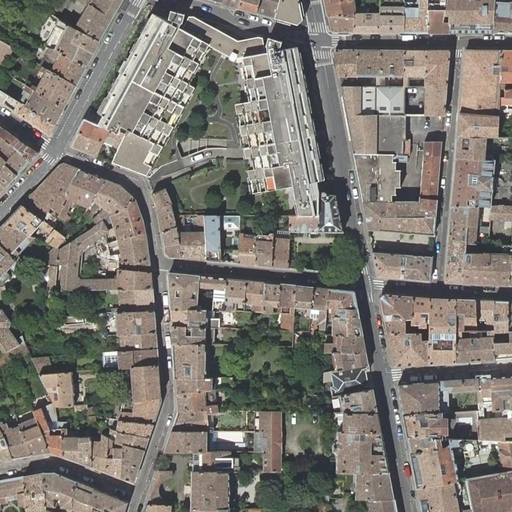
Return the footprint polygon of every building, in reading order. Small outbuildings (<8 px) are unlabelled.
[(123,0),(78,0),(79,0),(88,6),(83,14),(82,14),(81,14),(80,14),(79,14),(78,14),(78,15),(77,15),(73,23),(69,20),(67,24),(101,42),(123,0)] [(233,7),(239,8),(241,0),(223,0),(223,4),(233,7)] [(241,0),(239,8),(249,11),(257,13),(260,0),(241,0)] [(260,0),(257,13),(268,17),(275,18),(280,0),(260,0)] [(301,6),(299,0),(280,0),(275,18),(285,21),(298,24),(303,19),(301,6)] [(324,0),(327,15),(354,16),(354,13),(354,9),(354,7),(353,0),(324,0)] [(428,32),(428,0),(404,0),(404,2),(404,32),(419,32),(428,32)] [(444,21),(447,0),(428,0),(428,32),(442,32),(450,32),(451,23),(444,21)] [(496,0),(447,0),(444,21),(451,23),(450,32),(465,33),(473,33),(485,33),(494,33),(496,1),(496,0)] [(511,0),(496,0),(496,1),(494,33),(506,33),(511,32),(511,0)] [(404,32),(404,2),(381,2),(380,12),(379,32),(390,32),(404,32)] [(358,9),(354,9),(354,13),(354,16),(354,32),(372,32),(379,32),(380,12),(370,12),(369,7),(358,8),(358,9)] [(282,41),(270,37),(269,38),(269,40),(262,38),(237,43),(216,31),(190,16),(189,18),(185,17),(186,14),(185,14),(172,10),(172,11),(170,18),(174,19),(172,23),(159,16),(154,13),(100,112),(105,115),(99,125),(108,129),(119,133),(120,132),(125,134),(118,148),(112,161),(139,172),(143,173),(192,85),(188,83),(210,44),(231,55),(230,57),(230,59),(234,60),(235,60),(236,58),(243,57),(252,101),(246,102),(240,103),(257,192),(263,191),(294,186),(300,215),(320,215),(320,197),(320,195),(320,192),(317,181),(323,180),(298,46),(292,47),(280,50),(282,41)] [(354,16),(327,15),(331,31),(332,32),(346,32),(354,32),(354,16)] [(67,24),(60,19),(45,45),(50,48),(87,68),(94,54),(101,42),(67,24)] [(0,66),(13,48),(0,39),(0,66)] [(83,74),(87,68),(50,48),(40,65),(43,67),(77,86),(83,74)] [(502,50),(500,88),(504,88),(504,81),(511,81),(511,49),(509,50),(502,50)] [(357,76),(358,50),(343,50),(336,50),(334,51),(339,76),(357,76)] [(366,50),(358,50),(357,76),(377,76),(377,86),(381,86),(381,76),(381,50),(366,50)] [(394,50),(381,50),(381,76),(381,86),(384,86),(384,76),(404,76),(404,50),(394,50)] [(413,50),(404,50),(404,76),(404,86),(405,86),(410,86),(410,76),(426,76),(426,50),(413,50)] [(449,50),(426,50),(426,76),(427,86),(424,86),(425,115),(444,115),(450,51),(449,50)] [(499,116),(499,111),(500,93),(500,88),(502,50),(467,50),(465,52),(462,88),(459,112),(499,116)] [(71,97),(77,86),(43,67),(41,70),(46,73),(38,87),(33,85),(31,88),(64,109),(71,97)] [(60,117),(64,109),(31,88),(26,85),(24,90),(25,90),(33,94),(25,106),(56,125),(60,117)] [(377,86),(357,86),(351,86),(341,86),(343,98),(353,147),(354,153),(394,154),(395,154),(410,155),(410,140),(406,140),(406,115),(405,115),(405,86),(404,86),(384,86),(381,86),(377,86)] [(500,93),(499,111),(511,110),(511,87),(505,88),(505,93),(500,93)] [(18,101),(0,89),(0,100),(15,111),(20,102),(18,101)] [(33,94),(25,90),(18,101),(20,102),(25,106),(33,94)] [(50,134),(56,125),(25,106),(20,102),(15,111),(31,122),(49,135),(50,134)] [(94,123),(99,125),(105,115),(100,112),(97,118),(94,123)] [(498,137),(499,116),(459,112),(458,136),(456,157),(493,160),(493,154),(486,154),(486,144),(487,137),(498,137)] [(114,146),(118,148),(125,134),(120,132),(119,133),(108,129),(99,125),(94,123),(85,119),(80,127),(77,132),(103,142),(114,146)] [(39,151),(2,125),(0,127),(0,135),(10,143),(31,161),(39,152),(39,151)] [(71,146),(98,156),(103,142),(77,132),(71,144),(71,146)] [(0,154),(7,162),(5,164),(17,175),(25,168),(31,161),(10,143),(0,135),(0,154)] [(437,199),(441,155),(442,141),(424,142),(423,154),(424,154),(420,197),(420,201),(400,201),(392,201),(370,201),(363,202),(367,222),(368,229),(403,232),(411,233),(434,235),(437,199)] [(394,154),(354,153),(356,167),(356,168),(357,170),(359,183),(360,188),(363,202),(370,201),(392,201),(400,201),(400,196),(396,194),(396,187),(401,187),(401,169),(397,169),(397,162),(394,162),(394,154)] [(0,154),(0,181),(6,187),(11,182),(17,175),(5,164),(7,162),(0,154)] [(494,160),(493,160),(456,157),(452,206),(479,206),(491,206),(492,191),(493,176),(494,160)] [(37,189),(30,197),(49,210),(52,206),(60,212),(73,182),(81,170),(64,163),(60,165),(51,175),(37,189)] [(94,175),(81,170),(73,182),(60,212),(58,216),(64,220),(68,222),(71,217),(66,214),(72,201),(78,203),(94,175)] [(106,179),(94,175),(78,203),(71,217),(74,218),(82,205),(89,207),(93,201),(93,200),(106,179)] [(95,218),(98,223),(103,220),(104,220),(103,219),(109,212),(112,214),(136,199),(120,185),(106,179),(93,200),(93,201),(101,206),(104,208),(102,211),(95,218)] [(159,209),(171,203),(172,203),(166,188),(153,194),(159,209)] [(343,231),(336,195),(328,195),(327,195),(327,194),(327,193),(326,193),(326,192),(325,192),(324,192),(323,192),(322,192),(321,193),(320,194),(320,195),(320,197),(320,215),(300,215),(290,215),(290,230),(343,231)] [(30,197),(23,205),(38,217),(38,216),(42,219),(44,217),(49,210),(30,197)] [(146,232),(136,199),(112,214),(110,215),(114,228),(108,230),(108,233),(109,236),(116,234),(117,239),(146,232)] [(176,222),(174,215),(171,203),(159,209),(163,232),(177,226),(176,222)] [(23,205),(5,223),(19,229),(28,231),(27,234),(30,235),(39,226),(43,229),(50,234),(54,237),(49,244),(55,246),(58,248),(66,237),(55,229),(48,224),(45,221),(44,221),(42,219),(38,216),(38,217),(23,205)] [(451,217),(450,223),(478,226),(479,206),(452,206),(451,217)] [(511,206),(492,206),(491,220),(511,220),(511,206)] [(205,231),(204,215),(197,215),(198,231),(185,232),(184,215),(174,215),(176,222),(177,226),(178,232),(180,243),(181,243),(183,258),(194,259),(206,260),(207,250),(205,231)] [(221,261),(220,215),(206,215),(204,215),(205,231),(207,250),(206,260),(213,261),(221,261)] [(58,265),(55,290),(60,290),(87,290),(95,290),(111,289),(120,289),(121,289),(153,288),(152,271),(151,270),(150,260),(122,262),(122,269),(120,268),(119,277),(78,279),(79,269),(79,267),(80,250),(85,247),(87,250),(95,244),(97,255),(111,260),(109,250),(109,248),(108,243),(106,237),(109,236),(108,233),(108,230),(103,220),(98,223),(59,248),(58,265)] [(5,223),(0,228),(0,244),(10,254),(17,260),(18,262),(24,262),(26,261),(15,250),(27,237),(31,241),(32,239),(34,237),(30,235),(27,234),(28,231),(19,229),(5,223)] [(478,226),(450,223),(449,234),(449,242),(466,243),(476,244),(477,230),(489,231),(490,227),(478,226)] [(39,226),(30,235),(34,237),(35,238),(43,229),(39,226)] [(178,232),(177,226),(163,232),(165,246),(180,243),(178,232)] [(146,233),(146,232),(117,239),(108,243),(109,248),(111,247),(118,244),(120,253),(122,261),(122,262),(150,260),(146,233)] [(257,236),(257,235),(240,233),(240,249),(239,263),(251,264),(256,265),(257,236)] [(257,236),(256,265),(262,265),(272,266),(273,247),(273,243),(273,233),(270,233),(270,235),(259,234),(257,236)] [(273,247),(272,266),(281,267),(289,268),(289,248),(290,238),(273,237),(273,243),(273,247)] [(466,243),(449,242),(445,282),(446,282),(456,282),(463,283),(465,253),(466,243)] [(180,243),(165,246),(170,257),(183,258),(181,243),(180,243)] [(0,244),(0,281),(2,282),(7,276),(7,274),(5,272),(11,267),(14,270),(20,267),(25,267),(25,262),(24,262),(18,262),(17,260),(10,254),(0,244)] [(55,246),(38,264),(51,265),(58,265),(59,248),(58,248),(55,246)] [(465,253),(463,283),(498,284),(508,284),(511,254),(511,250),(511,246),(502,246),(502,254),(490,253),(491,253),(483,252),(483,253),(472,252),(472,254),(465,253)] [(405,254),(372,252),(375,266),(377,276),(378,276),(402,279),(405,254)] [(405,254),(402,279),(408,279),(429,281),(430,280),(432,256),(405,254)] [(58,265),(51,265),(49,288),(51,290),(55,290),(58,265)] [(168,274),(171,308),(198,309),(202,309),(202,307),(201,305),(198,305),(199,287),(206,287),(208,292),(215,293),(213,310),(218,310),(225,310),(227,289),(228,278),(170,273),(168,274)] [(235,279),(228,278),(227,289),(225,310),(230,310),(233,311),(236,310),(236,309),(235,308),(234,308),(233,308),(234,301),(245,302),(247,280),(235,279)] [(254,307),(254,311),(264,312),(264,304),(264,282),(252,281),(247,280),(245,302),(256,303),(256,307),(254,307)] [(264,304),(264,312),(272,312),(273,304),(279,305),(281,284),(269,282),(264,282),(264,304)] [(290,313),(295,313),(295,306),(297,285),(285,284),(281,284),(279,305),(278,312),(281,312),(282,305),(291,306),(290,313)] [(297,285),(295,306),(308,308),(307,315),(310,315),(311,308),(313,286),(304,286),(297,285)] [(327,307),(330,288),(317,287),(313,286),(311,308),(320,309),(319,318),(318,323),(320,323),(319,329),(325,329),(326,316),(327,312),(327,307)] [(155,310),(153,288),(121,289),(120,289),(111,289),(112,294),(121,293),(121,308),(112,308),(112,312),(117,312),(121,312),(155,310)] [(334,316),(360,317),(357,301),(355,291),(354,290),(330,288),(327,307),(332,307),(332,313),(327,312),(326,316),(332,316),(334,316)] [(385,320),(388,333),(411,333),(412,325),(413,296),(385,294),(381,297),(385,320)] [(430,323),(431,298),(420,297),(413,296),(412,325),(419,325),(419,327),(427,327),(427,322),(430,323)] [(456,331),(456,299),(444,298),(432,298),(431,298),(430,323),(430,333),(430,336),(430,340),(429,363),(445,362),(456,362),(456,339),(456,331)] [(477,324),(476,300),(463,299),(456,299),(456,331),(462,331),(467,331),(467,324),(477,324)] [(494,331),(495,331),(494,300),(482,300),(476,300),(477,324),(477,331),(479,331),(487,331),(494,331)] [(508,331),(508,301),(500,301),(494,300),(495,331),(508,331)] [(6,351),(8,350),(19,345),(20,344),(17,339),(8,327),(10,326),(11,321),(2,309),(0,308),(0,340),(6,351)] [(171,308),(172,325),(206,327),(214,327),(220,327),(220,318),(209,318),(207,318),(207,309),(202,309),(198,309),(171,308)] [(310,315),(310,317),(319,318),(320,309),(311,308),(310,315)] [(156,332),(155,310),(121,312),(117,312),(118,335),(122,334),(156,332)] [(281,312),(278,312),(278,330),(286,330),(293,331),(295,313),(290,313),(288,313),(281,312)] [(361,324),(360,317),(334,316),(334,334),(363,335),(361,324)] [(172,325),(173,343),(205,344),(211,344),(212,341),(213,341),(214,327),(206,327),(172,325)] [(278,330),(277,346),(292,346),(293,331),(286,330),(278,330)] [(511,330),(510,331),(508,331),(495,331),(494,331),(494,336),(495,359),(506,359),(511,358),(511,330)] [(494,336),(494,331),(487,331),(488,337),(479,337),(479,331),(477,331),(470,331),(467,331),(467,338),(462,338),(462,331),(456,331),(456,339),(456,362),(484,360),(495,359),(494,336)] [(158,348),(156,332),(122,334),(123,351),(158,348)] [(395,366),(429,363),(430,340),(422,340),(422,336),(430,336),(430,333),(422,333),(411,333),(388,333),(392,357),(394,365),(395,366)] [(325,342),(325,347),(325,352),(335,352),(366,352),(364,342),(363,335),(334,334),(333,342),(325,342)] [(17,339),(20,344),(25,342),(24,341),(22,335),(17,339)] [(24,341),(25,342),(29,353),(32,358),(39,357),(37,340),(24,341)] [(19,345),(22,349),(24,355),(29,353),(25,342),(20,344),(19,345)] [(173,343),(176,377),(205,377),(205,371),(206,351),(205,351),(205,344),(173,343)] [(8,350),(10,355),(22,349),(19,345),(8,350)] [(159,364),(158,348),(123,351),(118,351),(118,355),(119,365),(119,368),(132,367),(159,364)] [(2,353),(0,353),(0,362),(11,357),(10,355),(8,350),(6,351),(2,353)] [(366,352),(335,352),(338,370),(368,364),(367,356),(366,352)] [(119,365),(118,355),(106,355),(107,366),(119,365)] [(32,358),(40,374),(52,374),(48,356),(39,357),(32,358)] [(159,372),(159,364),(132,367),(132,375),(134,396),(124,397),(124,402),(127,402),(135,401),(161,396),(159,372)] [(331,386),(333,396),(334,396),(343,394),(373,388),(372,382),(368,383),(366,371),(370,370),(369,364),(368,365),(368,364),(338,370),(324,373),(324,379),(324,381),(333,380),(334,386),(331,386)] [(46,387),(55,407),(60,406),(75,405),(74,394),(73,384),(72,372),(52,374),(40,374),(46,387)] [(511,375),(501,377),(491,377),(493,407),(493,410),(502,409),(504,409),(503,398),(509,398),(510,409),(511,408),(511,375)] [(176,377),(177,392),(213,389),(212,377),(210,377),(205,377),(176,377)] [(493,407),(491,377),(482,378),(477,378),(478,390),(479,408),(493,407)] [(402,406),(403,415),(417,412),(440,412),(442,412),(445,412),(449,412),(449,408),(449,390),(450,391),(478,390),(477,378),(440,381),(398,383),(398,384),(402,406)] [(347,412),(377,412),(374,396),(373,388),(343,394),(334,396),(337,412),(344,412),(347,412)] [(177,392),(178,411),(208,409),(208,414),(209,414),(218,412),(215,389),(214,389),(213,389),(177,392)] [(132,421),(154,424),(162,401),(161,396),(135,401),(127,402),(126,412),(121,413),(120,420),(132,422),(132,421)] [(261,396),(261,405),(270,405),(270,396),(261,396)] [(53,403),(42,407),(51,429),(59,428),(55,407),(53,403)] [(51,452),(63,457),(62,434),(59,434),(53,434),(50,434),(51,429),(42,407),(33,410),(37,420),(50,452),(51,452)] [(501,441),(511,440),(511,408),(510,409),(504,409),(502,409),(503,420),(482,421),(479,411),(478,411),(479,439),(500,440),(501,440),(501,441)] [(178,411),(172,431),(213,431),(214,431),(214,426),(210,427),(209,414),(208,414),(208,409),(178,411)] [(262,431),(262,451),(264,451),(264,471),(281,471),(281,452),(282,431),(281,431),(281,411),(270,411),(255,411),(255,431),(262,431)] [(344,430),(381,432),(379,422),(377,412),(347,412),(344,412),(344,430)] [(406,430),(407,436),(431,435),(431,437),(442,438),(442,412),(440,412),(417,412),(403,415),(406,430)] [(118,431),(150,437),(154,424),(132,421),(132,422),(120,420),(111,418),(110,424),(118,427),(118,430),(118,431)] [(32,455),(50,452),(37,420),(35,422),(36,425),(30,428),(25,430),(24,428),(22,424),(20,425),(20,427),(32,455)] [(13,458),(32,455),(20,427),(16,428),(10,431),(9,429),(7,424),(4,426),(2,421),(0,422),(0,428),(4,436),(9,447),(13,458)] [(0,460),(13,458),(9,447),(4,436),(0,428),(0,460)] [(63,457),(79,462),(79,437),(67,436),(67,428),(62,428),(62,430),(62,434),(63,457)] [(124,444),(145,450),(150,437),(118,431),(118,430),(111,428),(110,433),(117,434),(116,442),(124,444)] [(385,451),(381,432),(344,430),(338,430),(338,433),(337,440),(337,453),(337,460),(337,472),(357,472),(389,472),(385,451)] [(91,437),(91,431),(87,431),(87,436),(79,436),(79,437),(79,462),(92,467),(92,440),(91,437)] [(210,432),(172,431),(165,451),(194,451),(210,451),(210,432)] [(107,472),(108,437),(102,434),(102,437),(102,441),(92,440),(92,467),(107,472)] [(410,449),(411,453),(453,447),(464,445),(465,445),(465,444),(466,444),(466,443),(466,442),(466,441),(466,440),(465,440),(465,439),(464,439),(463,439),(449,438),(445,438),(442,438),(431,437),(431,435),(407,436),(410,449)] [(107,472),(122,477),(123,448),(112,448),(112,440),(108,437),(107,472)] [(503,461),(505,471),(511,470),(511,440),(501,441),(501,440),(500,440),(501,451),(500,451),(502,461),(503,461)] [(135,482),(145,450),(124,444),(123,448),(122,477),(135,482)] [(454,481),(460,480),(458,472),(459,471),(457,459),(456,459),(455,454),(453,447),(411,453),(415,476),(417,487),(454,481)] [(197,509),(213,509),(225,509),(230,509),(230,471),(238,471),(240,471),(240,457),(231,457),(231,451),(213,451),(210,451),(194,451),(194,470),(193,470),(193,485),(192,493),(192,509),(197,509)] [(159,470),(148,504),(172,504),(172,503),(171,503),(170,503),(169,503),(169,502),(168,502),(167,502),(166,501),(165,501),(165,500),(164,500),(163,499),(162,498),(162,497),(161,497),(161,496),(160,495),(160,494),(160,493),(159,492),(159,491),(159,490),(159,488),(159,487),(159,486),(160,485),(160,484),(161,483),(161,482),(162,481),(163,480),(164,479),(165,478),(166,477),(167,477),(168,477),(169,476),(170,476),(171,476),(172,476),(173,476),(173,470),(159,470)] [(511,511),(511,470),(505,471),(466,479),(472,511),(511,511)] [(43,472),(24,476),(27,505),(27,510),(47,509),(46,505),(43,472)] [(44,472),(43,472),(46,505),(56,506),(56,498),(62,498),(62,507),(68,508),(72,508),(76,481),(66,476),(55,472),(44,472)] [(394,499),(389,472),(357,472),(357,498),(369,499),(394,499)] [(2,480),(0,480),(0,510),(2,510),(0,504),(8,502),(8,500),(18,498),(19,506),(27,505),(24,476),(11,478),(2,480)] [(472,511),(466,479),(460,480),(454,481),(417,487),(421,511),(472,511)] [(95,488),(76,481),(72,509),(86,511),(85,511),(92,511),(94,505),(89,503),(95,488)] [(111,494),(95,488),(89,503),(94,505),(92,511),(95,511),(96,511),(97,510),(100,511),(101,508),(103,509),(105,510),(111,511),(124,511),(128,501),(111,494)] [(396,511),(394,499),(369,499),(368,511),(396,511)]
